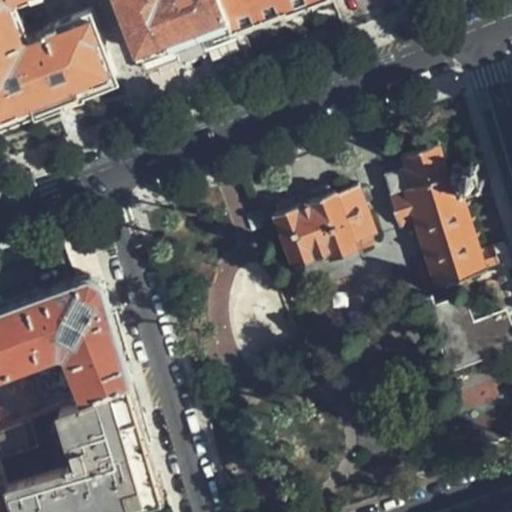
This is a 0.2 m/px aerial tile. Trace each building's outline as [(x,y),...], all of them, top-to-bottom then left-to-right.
[(0,0),(0,115),(59,93),(117,71),(92,4),(47,21),(47,23),(42,25),(43,28),(30,33),(26,30),(14,0),(0,0)] [(119,0),(144,64),(187,48),(202,42),(214,75),(247,63),(234,31),(222,0),(119,0)] [(222,0),(234,31),(312,0),(222,0)] [(483,244),(466,187),(480,182),(467,145),(441,154),(437,139),(401,150),(405,164),(385,171),(391,191),(389,191),(400,225),(417,219),(437,282),(490,266),(490,263),(502,259),(496,240),(483,244)] [(379,230),(359,181),(338,190),(337,187),(333,188),(330,182),(312,189),(314,198),(297,204),(295,197),(276,204),(278,210),(273,212),(295,263),(379,230)] [(76,276),(0,303),(0,425),(12,421),(6,407),(0,402),(0,371),(3,370),(16,405),(39,397),(27,361),(55,350),(61,351),(75,398),(133,377),(105,280),(101,282),(99,277),(97,275),(94,273),(91,272),(88,273),(86,274),(78,281),(76,276)] [(427,316),(447,372),(511,349),(511,337),(502,309),(472,319),(462,292),(423,305),(427,316)] [(147,425),(133,377),(75,398),(51,407),(69,457),(61,459),(63,464),(1,486),(9,509),(10,511),(98,511),(158,491),(152,474),(161,471),(147,425)] [(12,421),(0,425),(0,453),(26,445),(18,419),(12,421)]
